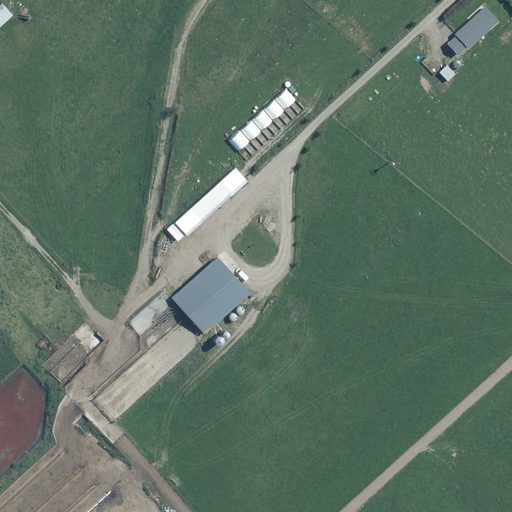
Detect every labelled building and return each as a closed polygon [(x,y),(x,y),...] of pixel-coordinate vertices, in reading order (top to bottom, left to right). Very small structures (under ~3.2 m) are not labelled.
[(0,23),(11,14),(0,1),(0,23)] [(463,47),(466,49),(495,20),(481,6),(444,43),(456,55),(463,47)] [(444,64),(437,72),(446,81),(454,73),(444,64)] [(219,179),(171,222),(184,235),(231,192),(219,179)] [(213,255),(168,297),(202,334),(247,292),(213,255)] [(238,303),(225,317),(231,323),(245,310),(238,303)] [(208,340),(215,346),(227,334),(220,327),(208,340)]
